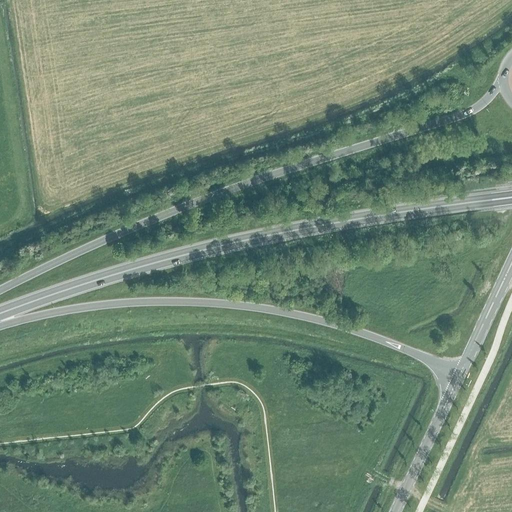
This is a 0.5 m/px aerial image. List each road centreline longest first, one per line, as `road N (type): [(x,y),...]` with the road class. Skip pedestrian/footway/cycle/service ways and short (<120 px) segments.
road 1 (trunk): [(502,81),(461,115),(180,208),(0,290)]
road 2 (trunk): [(0,313),(211,248),(511,196)]
road 3 (trunk): [(0,324),(136,303),(230,305),(328,323),(460,374)]
road 4 (secondary): [(395,511),(460,374)]
road 5 (secondary): [(460,374),(511,261)]
